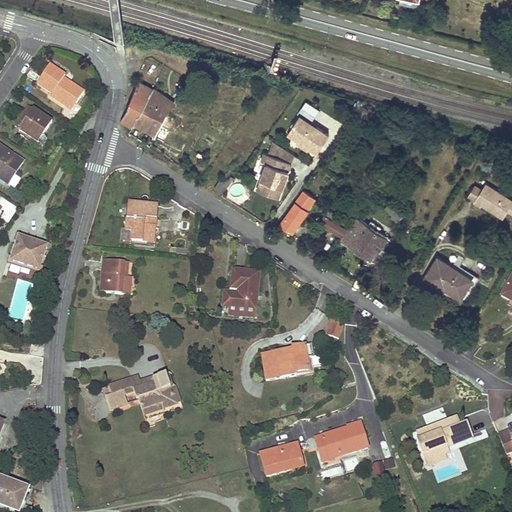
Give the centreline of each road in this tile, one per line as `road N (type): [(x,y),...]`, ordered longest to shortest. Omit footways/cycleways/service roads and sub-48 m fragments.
road 1 (residential): [(103,138),(486,379)]
road 2 (tertiary): [(103,138),(60,304),(53,410),(61,511)]
road 3 (tertiary): [(221,0),(511,79)]
road 4 (residential): [(107,123),(87,126),(0,257)]
road 5 (tertiary): [(37,29),(104,62),(114,86),(107,123)]
road 6 (track): [(471,210),(452,219),(393,319)]
